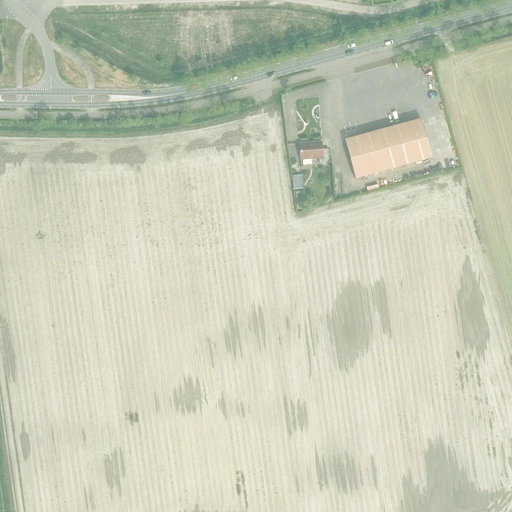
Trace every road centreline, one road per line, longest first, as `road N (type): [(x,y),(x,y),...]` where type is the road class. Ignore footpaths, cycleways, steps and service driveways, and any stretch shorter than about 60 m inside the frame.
road 1 (secondary): [(51,99),(198,90),(511,5)]
road 2 (unclassified): [(300,0),(373,9),(423,0)]
road 3 (unclassified): [(26,17),(57,2),(146,0)]
